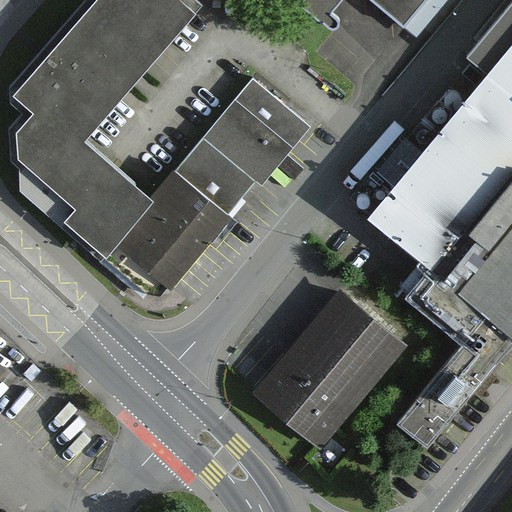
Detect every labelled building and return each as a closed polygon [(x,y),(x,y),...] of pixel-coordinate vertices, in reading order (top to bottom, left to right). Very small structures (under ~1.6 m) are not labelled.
[(90,143),(200,17),(181,0),(95,0),(7,102),(22,117),(8,131),(12,160),(20,170),(21,191),(61,225),(105,261),(153,202),(90,143)] [(298,0),(336,31),(344,30),(347,23),(336,14),(347,0),(369,0),(418,41),(452,0),(298,0)] [(511,0),(460,62),(479,78),(357,223),(422,276),(400,302),(460,352),(395,429),(427,456),(511,354),(511,0)] [(314,133),(254,83),(118,247),(172,291),(259,186),(266,191),(314,133)] [(318,454),(406,349),(340,294),(252,399),(318,454)]
